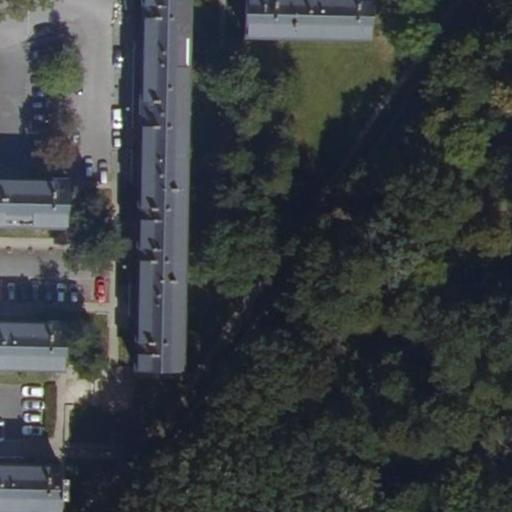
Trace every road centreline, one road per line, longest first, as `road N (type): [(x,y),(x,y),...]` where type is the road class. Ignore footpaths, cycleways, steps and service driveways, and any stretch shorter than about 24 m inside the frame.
road 1 (unknown): [(81,0),(103,166)]
road 2 (unknown): [(13,22),(14,165)]
